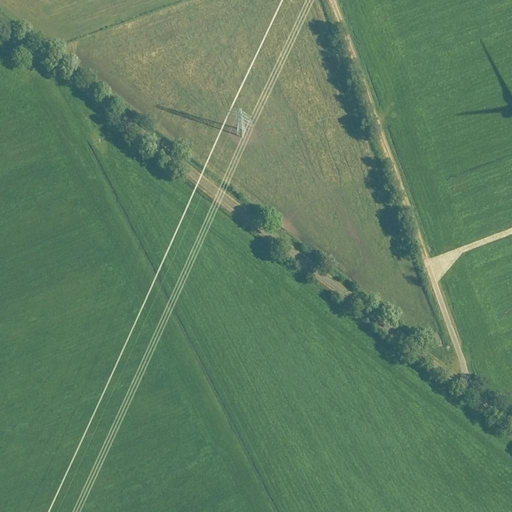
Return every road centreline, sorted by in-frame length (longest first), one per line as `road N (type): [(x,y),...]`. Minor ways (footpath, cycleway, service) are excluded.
road 1 (unclassified): [(511,424),(0,23)]
road 2 (track): [(331,0),(469,392)]
